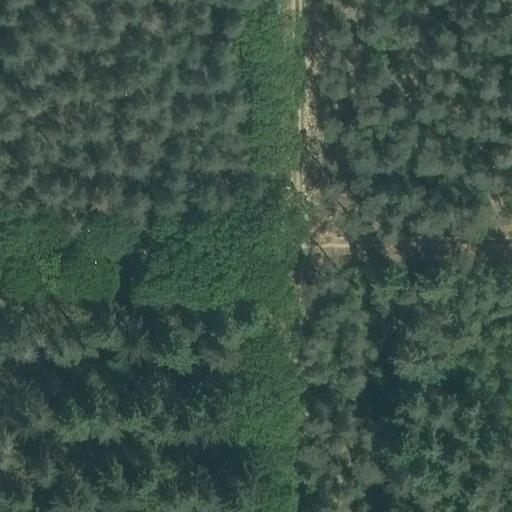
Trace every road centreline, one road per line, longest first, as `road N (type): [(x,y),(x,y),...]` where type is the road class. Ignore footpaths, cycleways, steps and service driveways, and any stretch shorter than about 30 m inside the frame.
road 1 (track): [(286,243),(0,242)]
road 2 (track): [(288,511),(286,243)]
road 3 (track): [(286,243),(299,0)]
road 4 (track): [(511,245),(286,243)]
